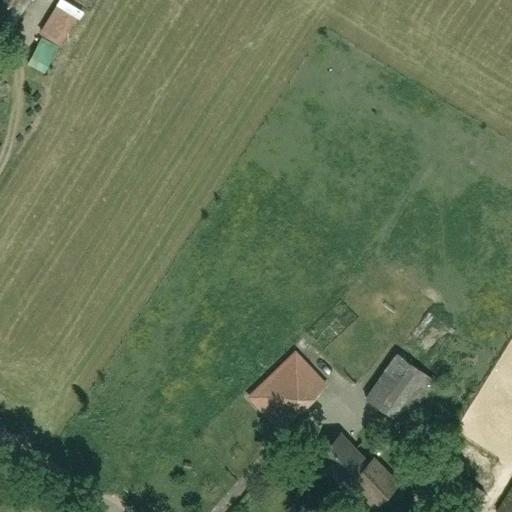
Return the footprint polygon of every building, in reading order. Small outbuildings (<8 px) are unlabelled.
[(0,0),(0,19),(12,27),(29,0),(0,0)] [(56,40),(82,11),(70,0),(44,29),(56,40)] [(45,72),(60,43),(42,35),(28,64),(45,72)] [(296,352),(249,397),(280,430),(297,413),(327,385),(296,352)] [(425,461),(444,430),(417,414),(439,383),(398,353),(365,398),(406,427),(397,443),(425,461)] [(345,487),(350,482),(374,507),(398,483),(374,457),(369,462),(341,432),(316,457),(345,487)] [(454,511),(472,511),(486,492),(439,460),(419,487),(454,511)] [(511,511),(511,486),(496,511),(511,511)]
